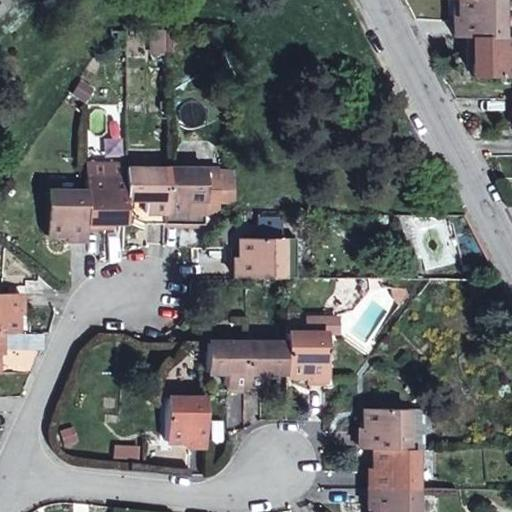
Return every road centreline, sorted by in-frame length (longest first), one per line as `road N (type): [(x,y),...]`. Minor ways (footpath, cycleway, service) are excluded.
road 1 (residential): [(383,0),(511,257)]
road 2 (residential): [(267,462),(217,491),(14,475)]
road 3 (residential): [(153,291),(86,305),(52,356),(14,475)]
